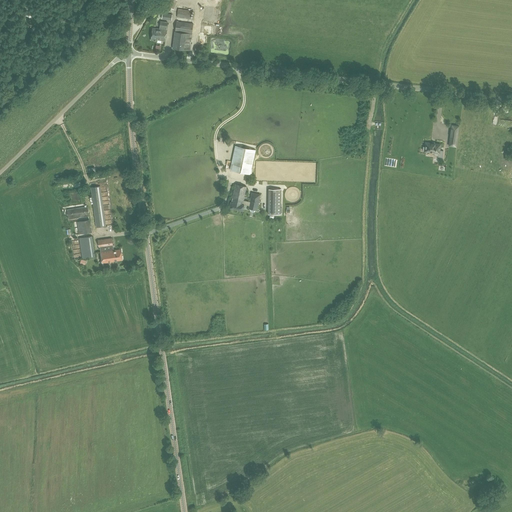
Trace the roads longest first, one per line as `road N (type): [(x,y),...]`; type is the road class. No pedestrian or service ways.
road 1 (tertiary): [(185,511),(128,53)]
road 2 (unclassified): [(511,100),(128,53)]
road 3 (unclassified): [(0,172),(128,53)]
